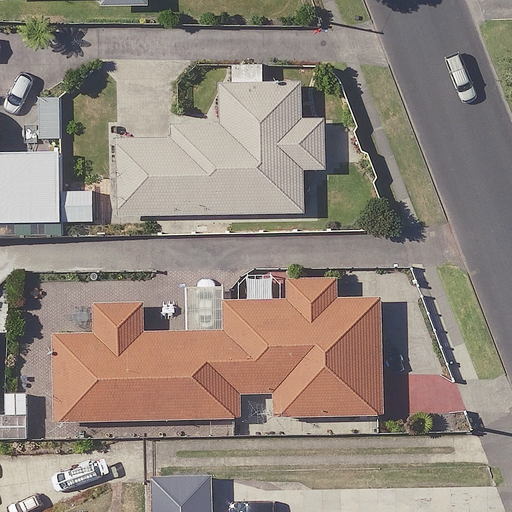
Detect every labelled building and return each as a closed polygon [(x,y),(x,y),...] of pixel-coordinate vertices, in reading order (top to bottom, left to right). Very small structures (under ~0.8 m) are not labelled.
[(106,0),(107,10),(146,9),(145,0),(106,0)] [(263,86),(263,69),(237,69),(237,88),(223,88),(224,121),(110,122),(111,218),(306,217),(305,171),(336,171),(336,123),(302,123),(301,86),(263,86)] [(0,228),(61,226),(59,156),(0,157),(0,228)] [(243,425),(243,403),(277,404),(277,425),(383,427),(384,300),(341,300),(341,288),(278,287),(277,306),(230,306),(229,336),(146,334),(147,303),(98,302),(98,333),(56,333),(54,422),(243,425)] [(155,476),(155,511),(222,511),(223,477),(155,476)]
